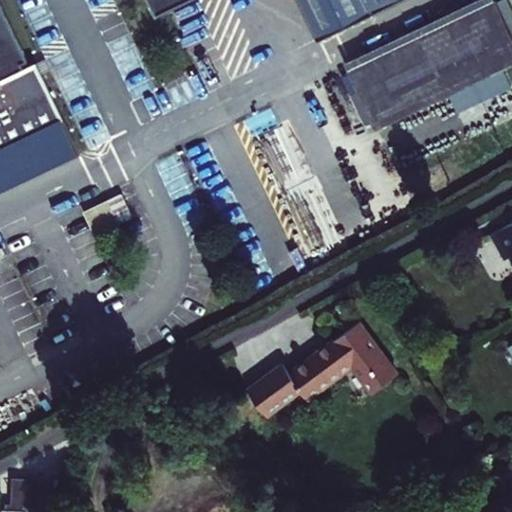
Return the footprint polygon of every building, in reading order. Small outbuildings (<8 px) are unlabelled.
[(0,0),(0,152),(64,122),(38,65),(26,70),(23,64),(29,61),(0,0),(151,0),(157,12),(163,16),(197,0),(0,0)] [(298,0),(317,41),(403,0),(298,0)] [(504,0),(497,3),(511,34),(511,10),(507,0),(504,0)] [(364,100),(374,120),(378,129),(511,65),(511,34),(497,3),(497,2),(351,71),(364,100)] [(367,123),(374,120),(364,100),(357,103),(367,123)] [(64,122),(0,152),(0,191),(80,154),(64,122)] [(122,193),(83,212),(95,236),(133,217),(122,193)] [(511,212),(494,222),(507,248),(511,245),(511,212)] [(393,369),(351,317),(284,372),(277,364),(243,392),(265,419),(296,392),(304,401),(347,364),(368,390),(393,369)] [(32,511),(33,503),(47,503),(48,475),(25,474),(25,503),(11,503),(1,503),(1,511),(32,511)] [(25,503),(25,474),(12,474),(11,503),(25,503)]
